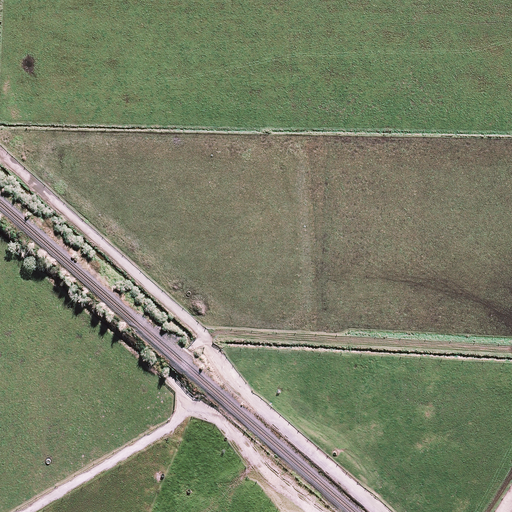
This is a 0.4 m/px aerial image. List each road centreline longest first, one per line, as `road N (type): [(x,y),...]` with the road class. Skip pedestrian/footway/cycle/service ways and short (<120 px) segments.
road 1 (track): [(0,154),(187,316),(236,383),(386,511)]
road 2 (track): [(11,511),(196,398),(318,511)]
